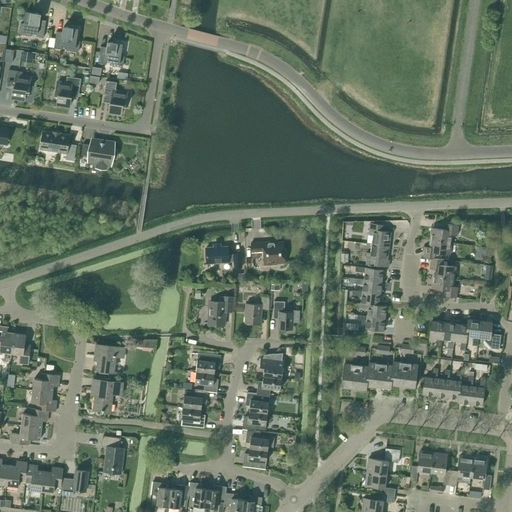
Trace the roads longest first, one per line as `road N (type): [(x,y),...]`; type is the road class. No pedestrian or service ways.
road 1 (unclassified): [(418,206),(198,219),(6,282)]
road 2 (unclassified): [(511,152),(379,144),(269,59),(161,28)]
road 3 (residential): [(0,447),(60,448),(71,427),(81,344),(65,322),(13,309)]
road 4 (residential): [(0,109),(141,125),(161,28)]
road 5 (unclassified): [(500,430),(382,418),(297,502)]
road 6 (residential): [(225,469),(242,348)]
